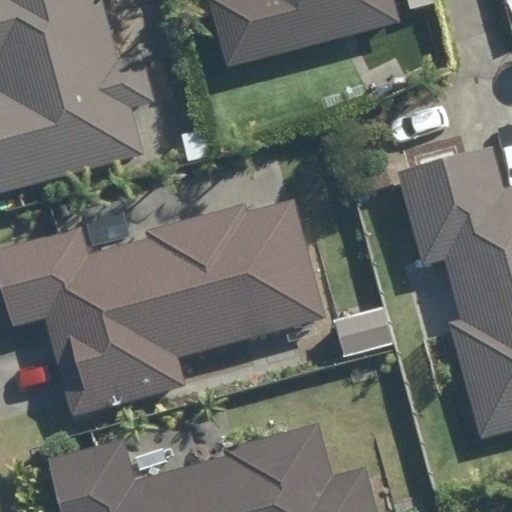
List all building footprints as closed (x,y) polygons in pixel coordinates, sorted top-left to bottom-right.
[(0,0),(0,50),(12,96),(0,98),(0,151),(11,195),(153,157),(140,110),(162,104),(150,57),(126,64),(109,0),(0,0)] [(225,0),(244,70),(412,24),(405,0),(225,0)] [(511,183),(502,150),(411,174),(436,269),(456,263),(472,323),(461,325),(493,441),(511,436),(511,183)] [(196,392),(189,361),(336,322),(305,204),(257,217),(254,208),(159,234),(160,242),(98,258),(92,233),(5,255),(26,331),(58,323),(84,421),(196,392)] [(388,511),(377,472),(342,482),(327,428),(236,453),(238,461),(146,486),(135,444),(64,462),(77,511),(388,511)]
